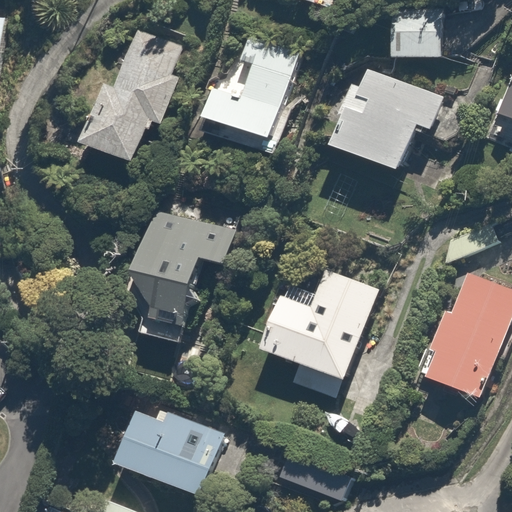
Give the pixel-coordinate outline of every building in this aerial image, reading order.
[(448,12),(393,14),(395,68),(450,66),(448,12)] [(152,127),(172,134),(188,88),(177,84),(189,51),(137,33),(122,74),(111,71),(84,148),(137,168),(152,127)] [(303,53),(250,40),(242,72),(258,76),(251,102),(215,93),(203,142),(277,160),(303,53)] [(466,103),(368,69),(360,93),(353,90),(341,124),(348,127),(337,158),(410,183),(428,134),(452,143),(466,103)] [(158,207),(138,296),(158,348),(179,352),(182,339),(194,342),(209,276),(240,283),(250,237),(235,233),(237,224),(158,207)] [(503,244),(491,223),(443,248),(455,269),(503,244)] [(386,296),(331,277),(321,306),(283,294),(261,361),(299,374),(293,391),(348,410),(386,296)] [(485,408),(511,338),(511,295),(474,281),(458,321),(445,316),(421,377),(433,382),(431,387),(485,408)] [(137,419),(120,474),(209,501),(230,434),(175,417),(171,430),(137,419)] [(293,457),(282,485),(340,507),(351,479),(293,457)] [(131,511),(97,497),(90,511),(131,511)]
